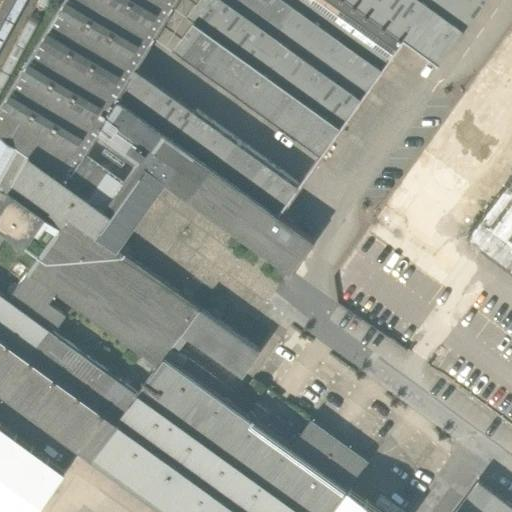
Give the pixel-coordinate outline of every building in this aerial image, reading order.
[(65,0),(0,108),(0,136),(30,154),(72,179),(87,154),(92,144),(96,138),(101,131),(120,99),(137,70),(145,55),(157,35),(175,4),(178,0),(65,0)] [(288,42),(229,0),(199,0),(199,1),(189,14),(196,19),(267,72),(288,42)] [(309,13),(290,0),(229,0),(288,42),(309,13)] [(318,0),(290,0),(309,13),(318,0)] [(351,0),(318,0),(309,13),(386,69),(396,55),(406,41),(351,0)] [(429,0),(351,0),(406,41),(423,53),(440,64),(467,26),(429,0)] [(429,0),(467,26),(485,0),(429,0)] [(309,13),(288,42),(365,98),(375,85),(386,69),(309,13)] [(267,72),(196,19),(185,35),(175,49),(246,101),(267,72)] [(288,42),(267,72),(344,128),(354,114),(365,98),(288,42)] [(137,70),(120,99),(173,137),(193,109),(137,70)] [(333,143),(344,128),(267,72),(246,101),(322,158),(333,143)] [(281,215),(173,137),(159,127),(120,99),(101,131),(96,138),(92,144),(87,154),(72,179),(30,154),(0,210),(0,229),(26,246),(36,232),(41,235),(48,226),(57,235),(70,217),(118,251),(123,243),(168,181),(242,233),(265,249),(269,252),(272,255),(293,269),(314,239),(281,215)] [(301,186),(193,109),(173,137),(281,215),(291,201),(301,186)] [(0,210),(30,154),(0,136),(0,210)] [(511,268),(511,176),(467,235),(511,268)] [(378,211),(332,285),(376,312),(379,306),(385,309),(388,303),(371,293),(368,297),(356,290),(367,273),(364,271),(395,221),(378,211)] [(57,235),(11,300),(55,332),(66,316),(49,305),(56,296),(133,351),(158,368),(166,356),(172,347),(200,309),(189,302),(185,299),(118,251),(70,217),(57,235)] [(0,336),(118,421),(140,392),(116,375),(55,332),(11,300),(0,292),(0,336)] [(211,317),(200,309),(172,347),(179,352),(183,346),(190,336),(244,375),(260,352),(217,322),(214,319),(211,317)] [(0,394),(89,458),(118,421),(0,336),(0,394)] [(158,368),(140,392),(309,511),(333,511),(350,489),(292,446),(166,356),(158,368)] [(309,511),(140,392),(118,421),(246,511),(309,511)] [(310,420),(292,446),(350,489),(358,475),(368,461),(310,420)] [(163,511),(246,511),(118,421),(89,458),(163,511)] [(0,463),(20,437),(0,422),(0,463)] [(35,511),(66,470),(20,437),(0,463),(0,511),(35,511)] [(511,511),(511,503),(480,479),(459,508),(464,511),(511,511)] [(382,511),(377,508),(350,489),(333,511),(382,511)]
